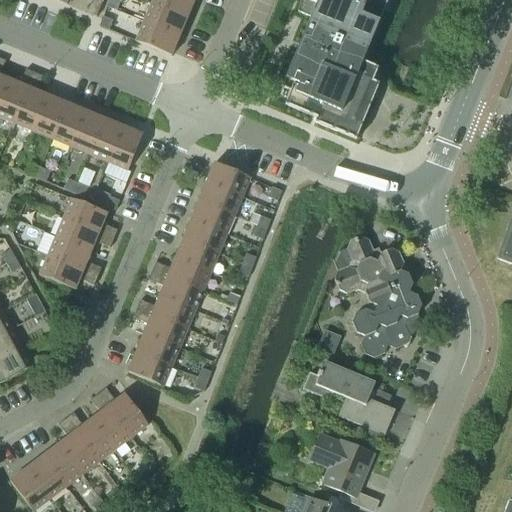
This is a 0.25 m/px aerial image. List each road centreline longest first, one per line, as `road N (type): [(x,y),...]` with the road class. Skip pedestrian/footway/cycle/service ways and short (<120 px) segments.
road 1 (residential): [(0,430),(68,390),(90,364),(190,111)]
road 2 (residential): [(401,511),(468,345),(466,312),(422,202)]
road 3 (residential): [(422,202),(190,111)]
road 4 (residential): [(422,202),(504,0)]
road 5 (residential): [(190,111),(0,30)]
road 6 (residential): [(190,111),(240,0)]
